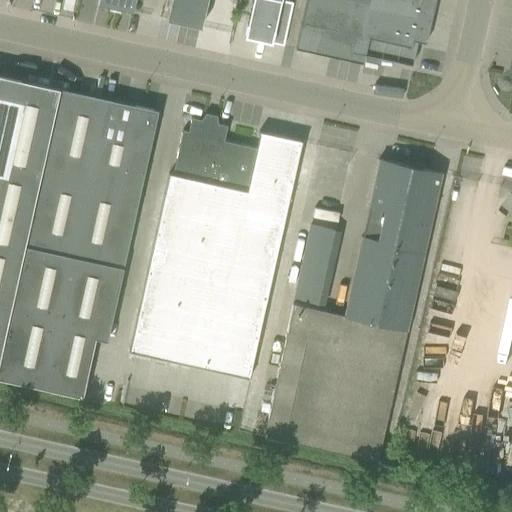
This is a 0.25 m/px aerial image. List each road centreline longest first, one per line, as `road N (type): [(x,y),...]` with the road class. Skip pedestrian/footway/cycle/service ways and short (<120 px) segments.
road 1 (unclassified): [(0,20),(455,121)]
road 2 (primary): [(322,511),(0,439)]
road 3 (primary): [(0,469),(187,511)]
road 4 (residential): [(455,121),(481,0)]
